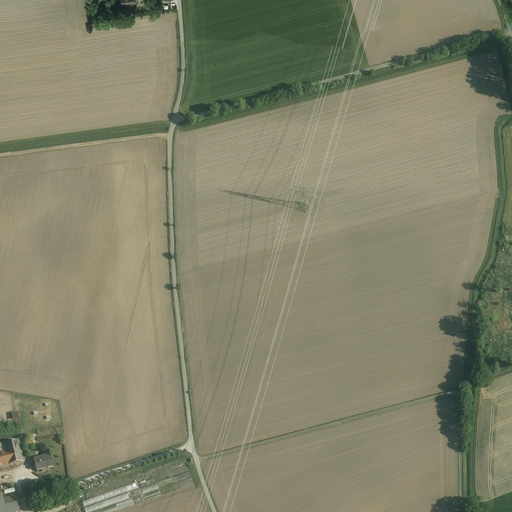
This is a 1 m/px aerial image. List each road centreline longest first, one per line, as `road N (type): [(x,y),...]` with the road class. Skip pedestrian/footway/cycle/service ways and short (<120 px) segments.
road 1 (unclassified): [(174,118),(511,28)]
road 2 (unclassified): [(196,460),(174,290),(174,118)]
road 3 (unclassified): [(196,460),(464,390)]
road 4 (unclassified): [(464,390),(458,487),(467,511)]
